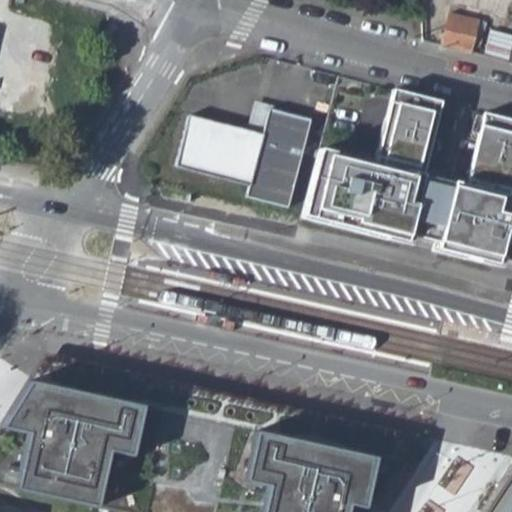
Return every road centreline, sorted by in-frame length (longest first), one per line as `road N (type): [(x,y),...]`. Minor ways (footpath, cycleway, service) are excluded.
road 1 (primary): [(8,302),(511,416)]
road 2 (primary): [(511,321),(77,206)]
road 3 (residential): [(511,91),(193,5)]
road 4 (residential): [(193,5),(77,206)]
